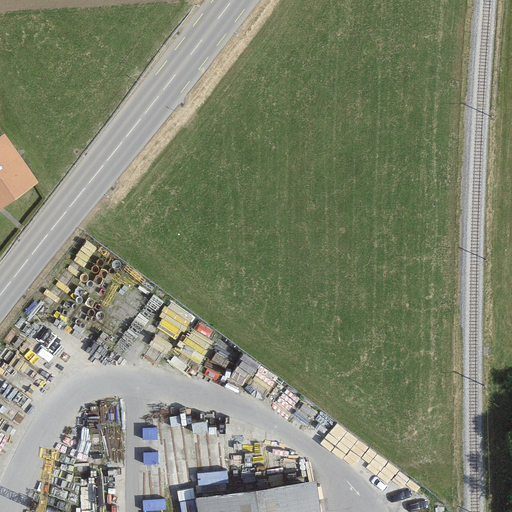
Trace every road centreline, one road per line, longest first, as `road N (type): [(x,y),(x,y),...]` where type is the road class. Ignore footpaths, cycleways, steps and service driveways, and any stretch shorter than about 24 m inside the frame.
road 1 (unknown): [(4,511),(48,407),(75,383),(159,381),(240,406),(292,434)]
road 2 (tertiary): [(232,0),(0,295)]
